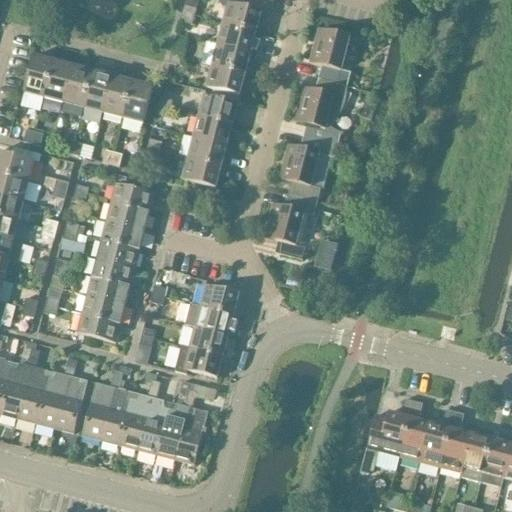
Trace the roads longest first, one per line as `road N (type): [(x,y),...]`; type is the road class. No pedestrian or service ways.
road 1 (residential): [(288,332),(237,256),(304,0)]
road 2 (residential): [(511,382),(330,335),(288,332)]
road 3 (residential): [(288,332),(259,358),(218,503),(201,511)]
road 4 (residential): [(169,511),(20,474)]
